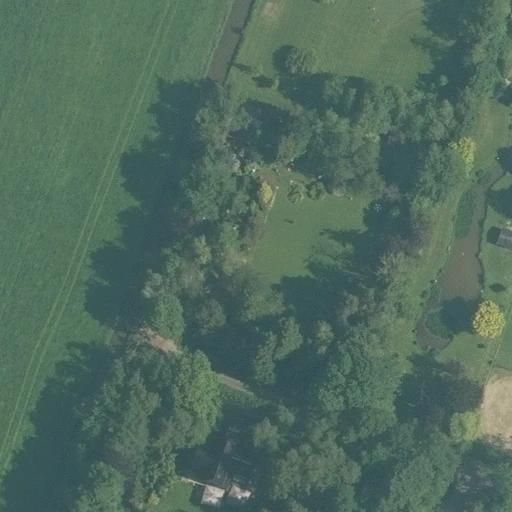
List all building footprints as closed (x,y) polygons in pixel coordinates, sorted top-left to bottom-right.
[(268,2),(262,19),(278,24),(284,7),(268,2)] [(236,115),(228,138),(253,146),(260,123),(236,115)] [(403,135),(390,132),(387,146),(400,149),(403,135)] [(223,151),(216,169),(236,177),(242,159),(223,151)] [(511,231),(507,230),(502,247),(511,249),(511,231)] [(201,476),(200,481),(226,490),(229,483),(245,489),(257,457),(241,451),(243,444),(217,435),(210,453),(199,449),(191,472),(201,476)]
